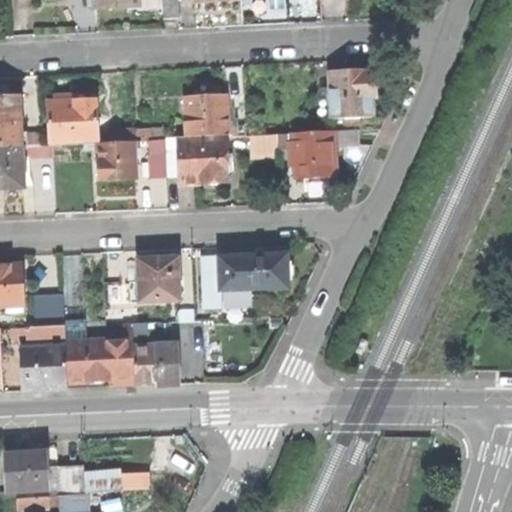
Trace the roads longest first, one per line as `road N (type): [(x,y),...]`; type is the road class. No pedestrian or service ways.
road 1 (residential): [(0,59),(448,35)]
road 2 (residential): [(361,222),(0,241)]
road 3 (tertiary): [(0,417),(280,406)]
road 4 (tertiary): [(280,406),(508,407)]
road 5 (residential): [(361,222),(384,192),(448,35)]
road 6 (residential): [(280,406),(361,222)]
road 7 (residential): [(280,406),(218,511)]
